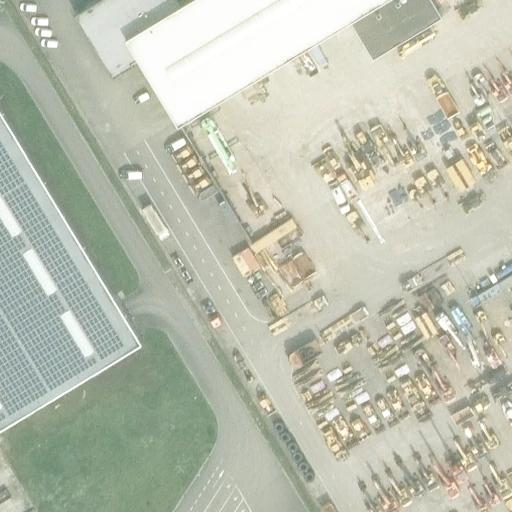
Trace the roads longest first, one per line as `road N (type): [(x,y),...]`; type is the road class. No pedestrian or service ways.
road 1 (unknown): [(185,511),(225,446),(227,416),(216,380),(30,75),(0,50)]
road 2 (unknown): [(368,258),(315,184),(309,159),(326,108),(511,14)]
road 3 (unknown): [(216,277),(74,34),(67,0)]
road 4 (unknown): [(350,511),(216,277)]
road 5 (unknown): [(368,258),(297,244),(257,251),(216,277)]
road 6 (unknown): [(511,199),(411,249),(368,258)]
